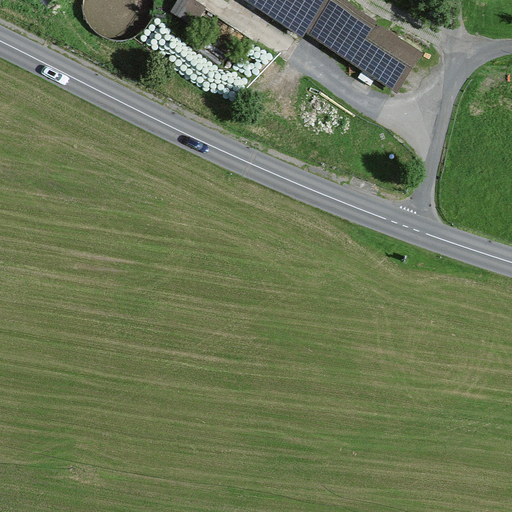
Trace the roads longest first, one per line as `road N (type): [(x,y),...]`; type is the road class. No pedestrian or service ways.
road 1 (tertiary): [(511,264),(270,174),(0,43)]
road 2 (track): [(511,40),(472,56),(454,78),(412,232)]
